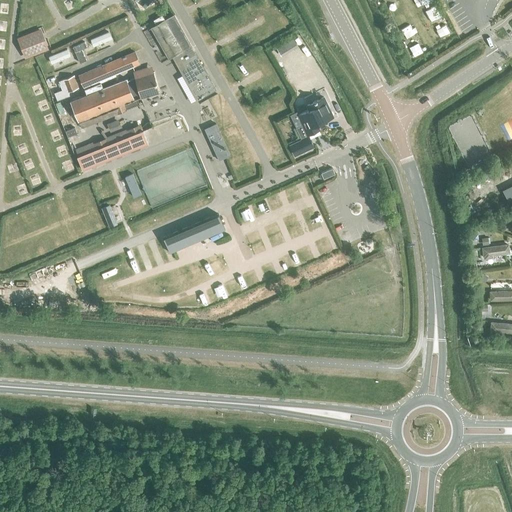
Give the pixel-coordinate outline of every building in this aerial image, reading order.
[(197,100),(215,90),(173,15),(150,28),(168,59),(172,57),(197,100)] [(21,41),(24,50),(41,43),(37,35),(21,41)] [(73,47),(79,64),(86,61),(82,50),(87,48),(84,42),(73,47)] [(119,58),(124,70),(132,67),(139,64),(134,52),(119,58)] [(115,73),(124,70),(119,58),(103,65),(109,79),(116,76),(115,73)] [(100,82),(109,79),(103,65),(78,75),(84,89),(100,82)] [(152,72),(146,74),(145,69),(133,72),(141,98),(158,92),(152,72)] [(69,96),(68,92),(78,89),(74,76),(59,81),(62,90),(54,93),(56,101),(69,96)] [(136,98),(139,97),(134,78),(125,82),(125,80),(103,88),(100,82),(84,89),(86,95),(70,100),(72,106),(68,108),(70,113),(74,112),(77,120),(78,120),(81,128),(126,110),(126,109),(139,104),(136,98)] [(290,145),(294,155),(313,146),(307,135),(319,129),(316,124),(332,116),(323,96),(306,104),(309,110),(298,115),(302,125),(296,128),(301,140),(290,145)] [(75,150),(82,170),(148,143),(140,124),(75,150)] [(204,129),(219,160),(229,155),(215,124),(204,129)] [(508,243),(482,247),(483,256),(484,256),(484,258),(493,257),(493,255),(510,253),(508,243)] [(490,300),(511,299),(511,289),(489,291),(490,300)] [(490,331),(511,332),(511,323),(491,321),(490,331)]
